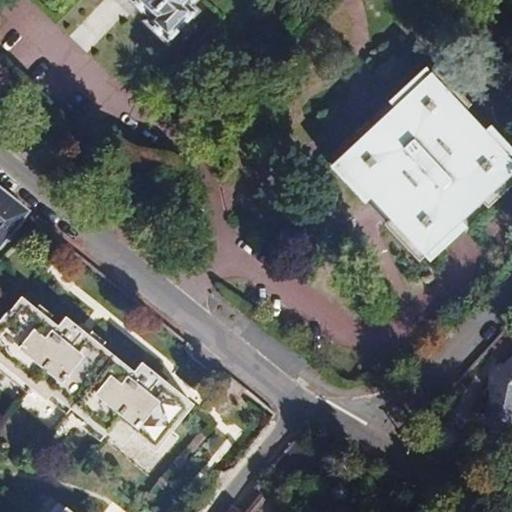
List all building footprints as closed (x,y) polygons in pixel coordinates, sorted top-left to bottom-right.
[(129,0),(146,15),(142,19),(168,43),(198,11),(192,6),(197,0),(129,0)] [(419,260),(424,255),(430,260),(466,226),(461,220),(481,201),(487,207),(511,183),(511,150),(489,126),(484,131),(465,111),(471,106),(437,69),(431,74),(426,69),(389,103),(395,108),(374,127),(369,122),(332,156),(338,161),(332,166),(366,203),(371,198),(390,218),(385,223),(419,260)] [(0,246),(27,213),(0,191),(0,246)] [(9,313),(8,312),(0,321),(0,362),(46,400),(52,393),(105,436),(107,433),(123,446),(132,433),(155,452),(194,404),(142,363),(135,372),(66,317),(59,327),(22,297),(9,313)] [(511,353),(503,363),(500,361),(489,372),(488,390),(491,390),(486,414),(511,420),(511,353)] [(297,436),(271,465),(285,478),(312,448),(297,436)]
